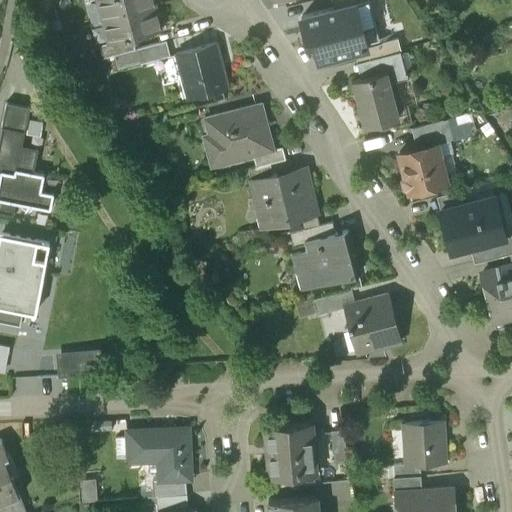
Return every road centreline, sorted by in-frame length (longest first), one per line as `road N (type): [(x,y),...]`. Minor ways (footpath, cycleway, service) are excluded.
road 1 (residential): [(481,376),(361,182),(220,0)]
road 2 (residential): [(224,400),(328,379),(481,376)]
road 3 (residential): [(0,407),(224,400)]
road 4 (residential): [(481,376),(498,511)]
